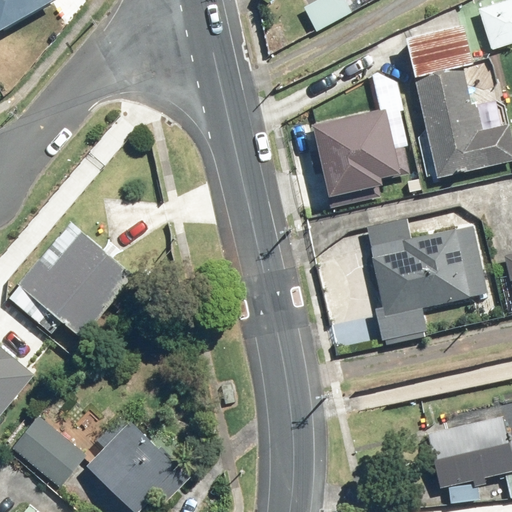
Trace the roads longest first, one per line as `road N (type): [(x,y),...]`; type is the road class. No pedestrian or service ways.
road 1 (tertiary): [(204,10),(293,399),(290,511)]
road 2 (residential): [(0,167),(144,27),(204,10)]
